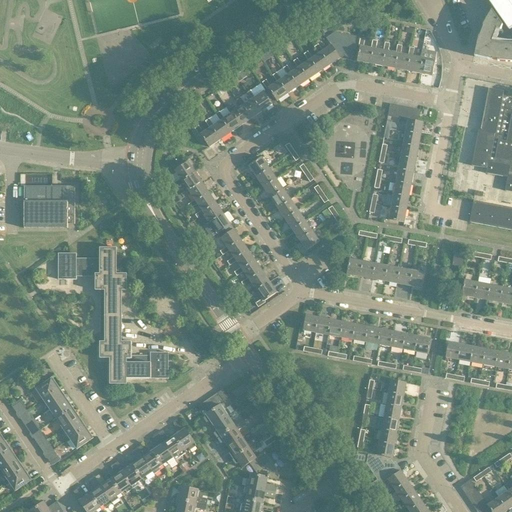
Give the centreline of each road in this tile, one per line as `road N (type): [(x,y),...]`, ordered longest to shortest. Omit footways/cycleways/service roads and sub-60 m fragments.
road 1 (residential): [(302,294),(227,181),(227,162),(346,84),(450,102)]
road 2 (residential): [(138,161),(147,128),(227,49),(315,0)]
road 3 (residential): [(511,331),(302,294)]
road 4 (residential): [(238,336),(147,202),(138,161)]
road 5 (residential): [(113,446),(249,352)]
road 6 (residential): [(335,481),(249,352)]
road 7 (residential): [(450,102),(430,206),(465,213)]
road 8 (residential): [(0,148),(138,161)]
road 9 (residential): [(465,511),(422,451),(433,389)]
